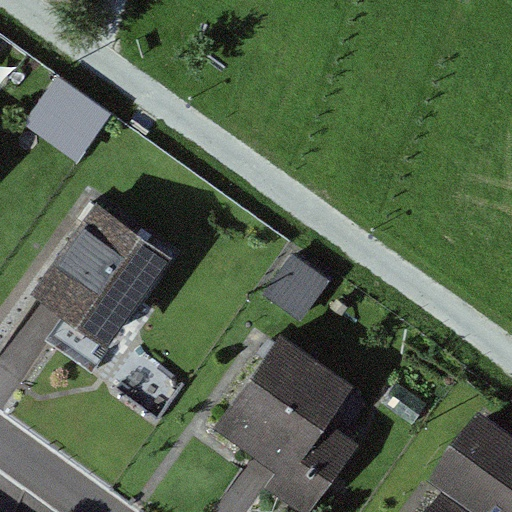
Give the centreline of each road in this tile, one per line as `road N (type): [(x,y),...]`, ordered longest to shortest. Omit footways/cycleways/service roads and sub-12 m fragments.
road 1 (track): [(8,0),(511,362)]
road 2 (residential): [(0,432),(111,511)]
